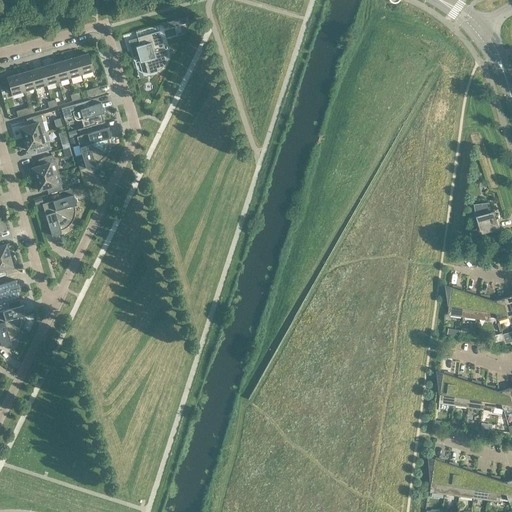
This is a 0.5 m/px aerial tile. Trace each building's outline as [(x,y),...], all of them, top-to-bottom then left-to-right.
[(159,31),(137,38),(139,46),(135,47),(140,62),(144,61),(145,66),(146,68),(147,73),(149,73),(152,73),(154,72),(157,71),(159,70),(161,68),(163,66),(165,64),(166,62),(167,59),(167,57),(168,54),(168,52),(167,49),(167,47),(166,47),(166,48),(164,49),(159,31)] [(88,53),(76,57),(81,74),(93,71),(88,53)] [(81,74),(76,57),(64,60),(69,78),(81,74)] [(64,60),(53,64),(58,81),(69,78),(64,60)] [(41,67),(46,84),(58,81),(53,64),(41,67)] [(41,67),(30,71),(35,88),(46,84),(41,67)] [(30,71),(18,74),(23,91),(35,88),(30,71)] [(11,95),(23,91),(18,74),(6,77),(9,86),(0,88),(0,89),(2,95),(10,92),(11,95)] [(86,91),(87,97),(100,93),(98,87),(86,91)] [(104,122),(101,114),(104,113),(101,104),(101,103),(92,106),(90,100),(61,109),(64,119),(73,116),(74,118),(74,119),(75,120),(76,120),(77,121),(79,120),(81,120),(83,128),(77,130),(104,122)] [(17,117),(30,114),(28,108),(16,111),(17,117)] [(30,125),(19,128),(23,139),(45,132),(40,115),(28,118),(30,125)] [(50,136),(51,140),(55,139),(54,134),(61,133),(60,127),(48,129),(49,136),(50,136)] [(111,137),(110,135),(108,128),(109,128),(108,127),(76,137),(107,153),(108,152),(108,150),(109,148),(109,146),(109,144),(109,142),(109,140),(108,138),(111,137)] [(47,132),(45,132),(23,139),(26,150),(37,147),(38,153),(51,150),(48,141),(49,141),(47,132)] [(76,137),(77,140),(79,145),(77,146),(73,147),(75,156),(79,170),(86,168),(86,169),(86,168),(93,166),(96,165),(95,163),(97,162),(99,161),(100,160),(102,159),(104,158),(105,156),(106,155),(107,153),(76,137)] [(75,138),(69,139),(72,147),(73,147),(77,146),(75,138)] [(31,168),(35,179),(58,172),(55,161),(54,162),(52,155),(40,159),(42,165),(31,168)] [(50,194),(62,190),(61,184),(62,183),(58,172),(35,179),(38,191),(49,188),(50,194)] [(76,205),(75,202),(74,195),(42,204),(46,206),(72,221),(73,219),(74,217),(74,215),(75,213),(75,211),(75,209),(74,207),(74,205),(76,205)] [(499,227),(497,218),(499,217),(499,214),(496,215),(495,211),(490,213),(488,203),(475,204),(478,223),(481,223),(484,232),(499,227)] [(72,221),(46,206),(42,204),(51,236),(52,236),(52,235),(61,233),(60,230),(62,230),(64,229),(66,228),(68,226),(69,225),(70,224),(71,222),(72,221)] [(0,258),(9,256),(6,244),(0,245),(0,258)] [(0,277),(4,276),(2,270),(4,269),(12,267),(9,256),(0,258),(0,277)] [(16,280),(0,285),(0,305),(19,300),(16,291),(19,290),(16,281),(17,281),(16,280)] [(448,314),(463,316),(466,292),(458,290),(459,287),(453,286),(453,288),(452,288),(448,314)] [(463,316),(477,318),(480,297),(472,294),(473,291),(467,290),(466,292),(463,316)] [(498,320),(493,301),(490,302),(491,300),(486,298),(486,295),(481,295),(480,297),(477,318),(488,320),(489,316),(497,318),(498,320)] [(511,295),(503,299),(508,317),(511,315),(511,295)] [(503,299),(493,301),(498,320),(508,317),(503,299)] [(0,311),(0,318),(22,331),(22,330),(23,327),(24,325),(24,323),(24,321),(24,319),(24,317),(23,316),(26,315),(23,306),(24,305),(0,311)] [(22,331),(0,318),(0,343),(1,346),(2,346),(1,345),(11,343),(10,340),(12,340),(14,339),(16,338),(17,336),(19,335),(20,333),(22,331)] [(511,332),(503,335),(504,338),(505,340),(505,342),(511,340),(511,332)] [(503,333),(493,336),(494,338),(495,342),(505,340),(504,338),(503,335),(503,333)] [(439,403),(454,405),(458,378),(450,376),(450,373),(444,372),(444,374),(443,374),(439,403)] [(454,405),(468,407),(472,383),(464,380),(464,377),(458,376),(458,378),(454,405)] [(468,407),(483,409),(486,387),(478,385),(478,382),(472,381),(472,383),(468,407)] [(486,387),(483,409),(493,410),(494,407),(503,408),(503,410),(504,410),(498,392),(496,393),(496,390),(491,389),(492,386),(486,385),(486,387)] [(511,402),(508,389),(498,392),(504,410),(511,407),(511,402)] [(430,492),(445,494),(449,464),(441,462),(441,459),(436,458),(435,460),(430,492)] [(445,494),(459,495),(463,469),(455,466),(455,463),(449,463),(449,465),(449,464),(445,494)] [(459,495),(474,497),(477,473),(469,471),(469,468),(463,467),(463,469),(459,495)] [(474,497),(488,499),(491,478),(483,475),(483,472),(477,471),(477,473),(474,497)] [(509,501),(504,482),(501,483),(501,481),(497,480),(497,476),(491,476),(491,478),(488,499),(499,501),(499,498),(508,499),(509,501)]
